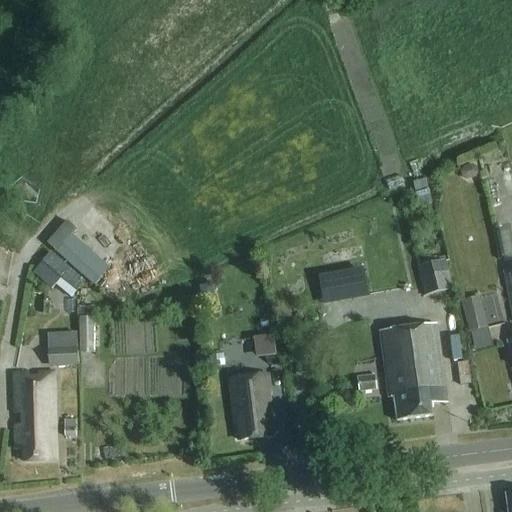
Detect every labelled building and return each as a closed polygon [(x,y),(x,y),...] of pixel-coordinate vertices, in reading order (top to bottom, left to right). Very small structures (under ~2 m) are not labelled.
[(476,180),(478,175),(477,170),(473,167),(463,169),(460,174),(462,179),(466,182),(476,180)] [(426,181),(413,184),(420,209),(433,206),(426,181)] [(47,245),(92,285),(108,267),(71,235),(76,230),(67,222),(47,245)] [(50,253),(32,275),(53,292),(56,288),(62,293),(76,276),(50,253)] [(443,264),(420,270),(427,298),(449,293),(443,264)] [(511,271),(503,274),(511,319),(511,271)] [(211,283),(198,287),(202,299),(212,296),(214,293),(211,283)] [(479,299),(461,303),(465,319),(483,314),(479,299)] [(80,309),(80,355),(95,355),(95,309),(80,309)] [(448,404),(439,329),(384,336),(392,399),(397,398),(400,423),(435,418),(433,406),(448,404)] [(271,331),(256,332),(260,356),(275,355),(271,331)] [(78,348),(48,350),(49,369),(78,368),(78,348)] [(224,356),(216,357),(218,368),(225,367),(224,356)] [(468,363),(457,365),(460,387),(471,386),(468,363)] [(60,463),(57,375),(14,376),(15,415),(20,415),(21,427),(15,427),(16,451),(24,451),(24,464),(60,463)] [(275,414),(269,377),(230,382),(237,428),(240,428),(242,444),(273,440),(269,415),(275,414)] [(375,378),(358,380),(360,393),(377,391),(375,378)] [(77,423),(65,423),(65,438),(77,438),(77,423)]
